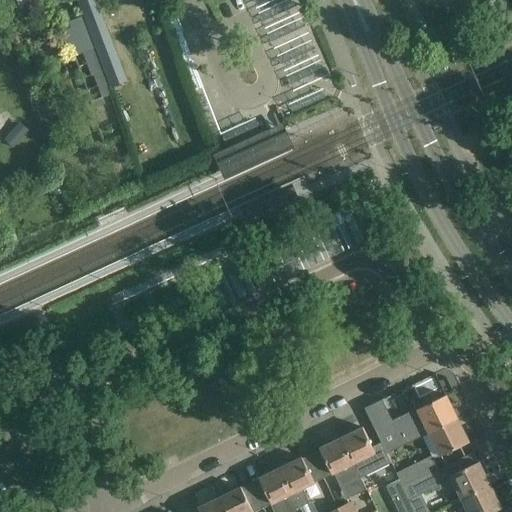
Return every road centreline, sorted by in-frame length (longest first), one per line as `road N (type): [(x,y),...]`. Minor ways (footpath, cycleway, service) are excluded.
road 1 (residential): [(454,342),(362,259),(70,387),(101,511)]
road 2 (residential): [(111,511),(454,342)]
road 3 (tertiary): [(352,0),(358,38),(427,200),(511,324)]
road 4 (tertiary): [(511,278),(454,189),(359,0)]
